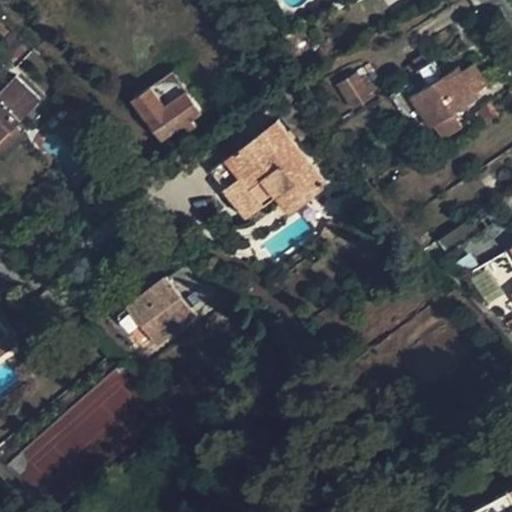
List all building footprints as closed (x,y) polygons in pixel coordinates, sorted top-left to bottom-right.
[(0,24),(0,42),(9,34),(0,24)] [(286,56),(295,71),(314,60),(312,56),(301,37),(287,46),(291,52),(286,56)] [(411,102),(429,131),(452,117),(473,104),(471,99),(483,92),(471,71),(459,78),(457,74),(411,102)] [(203,115),(187,92),(174,75),(152,89),(134,101),(162,143),(203,115)] [(14,78),(0,91),(0,145),(40,103),(14,78)] [(355,79),(339,89),(354,113),(370,103),(355,79)] [(488,105),(472,117),(482,130),(489,124),(498,117),(488,105)] [(212,168),(248,215),(276,193),(290,212),(329,181),(278,116),(212,168)] [(452,117),(429,131),(440,147),(463,134),(452,117)] [(191,147),(167,164),(174,173),(180,169),(197,156),(191,147)] [(395,168),(370,185),(378,197),(386,191),(402,180),(395,168)] [(47,227),(24,247),(41,266),(65,246),(47,227)] [(128,304),(158,341),(225,288),(198,254),(171,275),(169,272),(128,304)] [(511,271),(505,258),(469,277),(478,294),(483,292),(511,276),(511,271)] [(511,511),(511,490),(510,487),(473,507),(476,511),(511,511)]
